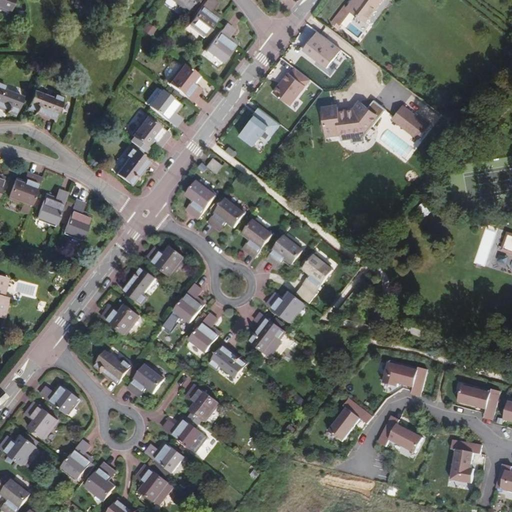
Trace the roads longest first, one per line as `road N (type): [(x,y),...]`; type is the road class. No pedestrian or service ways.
road 1 (tertiary): [(279,40),(146,214)]
road 2 (residential): [(511,447),(409,401),(385,412),(365,459)]
road 3 (tertiary): [(146,214),(45,343)]
